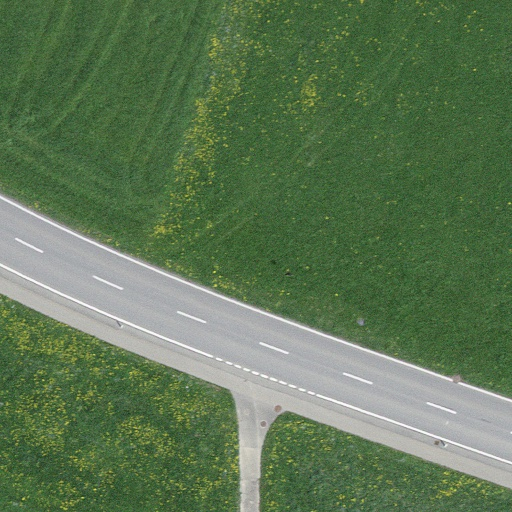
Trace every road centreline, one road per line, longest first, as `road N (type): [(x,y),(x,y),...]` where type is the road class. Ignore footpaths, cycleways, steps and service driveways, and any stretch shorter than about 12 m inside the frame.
road 1 (secondary): [(0,231),(118,288),(511,434)]
road 2 (track): [(253,340),(253,511)]
